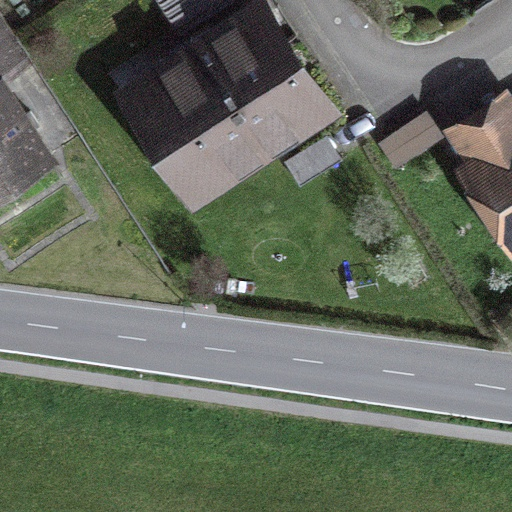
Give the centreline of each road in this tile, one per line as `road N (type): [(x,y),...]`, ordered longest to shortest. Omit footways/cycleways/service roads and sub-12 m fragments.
road 1 (secondary): [(511,390),(0,319)]
road 2 (residential): [(511,20),(409,74),(366,61),(320,0)]
